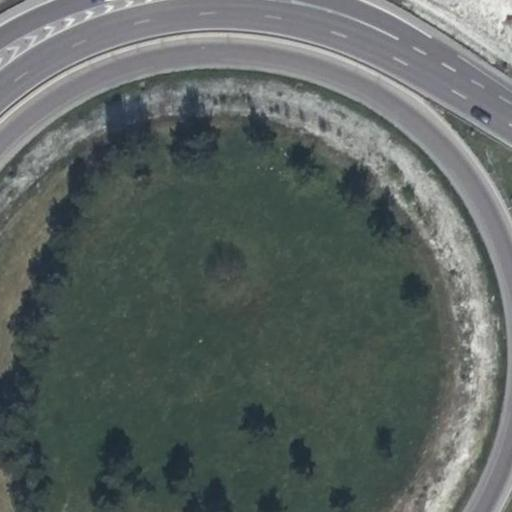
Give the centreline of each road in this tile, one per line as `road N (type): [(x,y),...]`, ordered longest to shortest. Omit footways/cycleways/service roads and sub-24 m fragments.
road 1 (motorway): [(0,141),(85,82),(176,53),(272,52),(362,78),(444,130),(504,222),(511,251)]
road 2 (motorway): [(390,53),(252,13),(171,15),(51,55),(0,98)]
road 3 (motorway): [(511,125),(390,53)]
